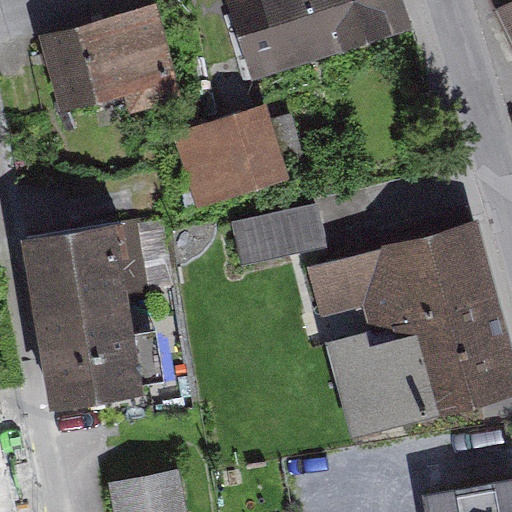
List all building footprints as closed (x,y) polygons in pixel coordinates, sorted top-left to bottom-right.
[(402,0),(230,0),(252,69),(409,21),(402,0)] [(511,0),(496,0),(511,29),(511,0)] [(156,6),(43,35),(62,109),(175,80),(156,6)] [(268,106),(185,126),(203,200),(286,179),(268,106)] [(322,218),(317,200),(233,220),(243,259),(327,239),(322,218)] [(114,218),(30,232),(58,398),(142,383),(114,218)] [(511,363),(476,220),(312,260),(353,423),(511,383),(511,363)] [(148,226),(151,284),(175,282),(171,224),(148,226)] [(0,425),(0,511),(19,511),(2,425),(0,425)] [(511,511),(511,473),(433,486),(437,511),(511,511)]
